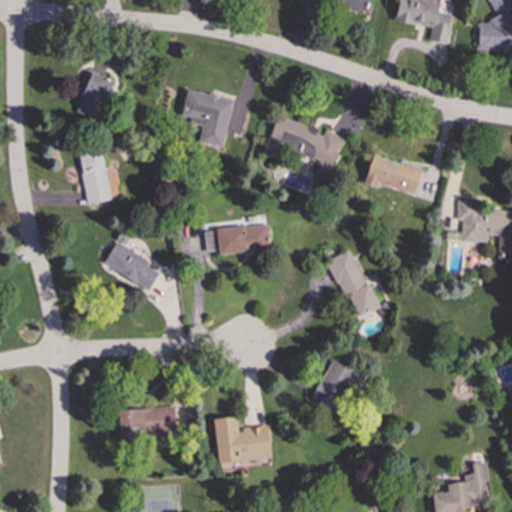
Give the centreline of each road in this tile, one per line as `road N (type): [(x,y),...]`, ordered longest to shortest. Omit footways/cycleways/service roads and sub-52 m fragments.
road 1 (residential): [(511,119),(205,30),(0,10)]
road 2 (residential): [(56,511),(57,356),(21,199),(15,0)]
road 3 (residential): [(242,346),(57,356)]
